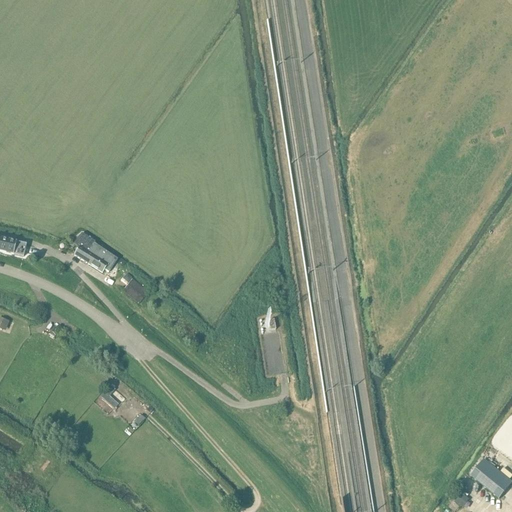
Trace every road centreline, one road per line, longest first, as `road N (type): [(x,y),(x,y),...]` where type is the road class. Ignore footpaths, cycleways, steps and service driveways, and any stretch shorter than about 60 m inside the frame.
road 1 (track): [(335,511),(258,0)]
road 2 (track): [(252,511),(262,502),(249,484),(124,335)]
road 3 (unclassified): [(124,335),(125,325),(66,261),(0,234)]
road 4 (track): [(222,384),(107,283)]
road 5 (unclassified): [(124,335),(57,292),(0,269)]
